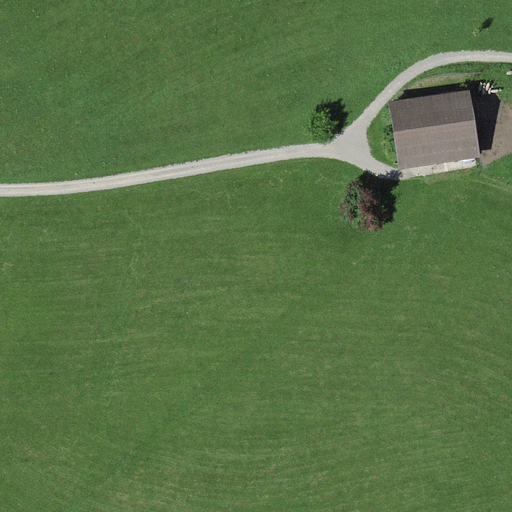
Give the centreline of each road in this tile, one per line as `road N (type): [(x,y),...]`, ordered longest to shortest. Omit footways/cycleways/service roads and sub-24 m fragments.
road 1 (track): [(347,146),(0,190)]
road 2 (track): [(511,58),(429,63),(383,97),(347,146)]
